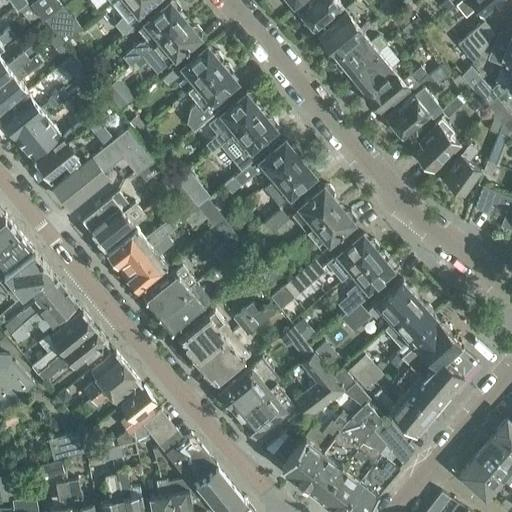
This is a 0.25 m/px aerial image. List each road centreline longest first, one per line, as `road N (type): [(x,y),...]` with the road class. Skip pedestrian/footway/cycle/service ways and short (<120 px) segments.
road 1 (residential): [(281,511),(275,495),(0,165)]
road 2 (residential): [(511,287),(387,186),(223,0)]
road 3 (residential): [(511,374),(432,470)]
